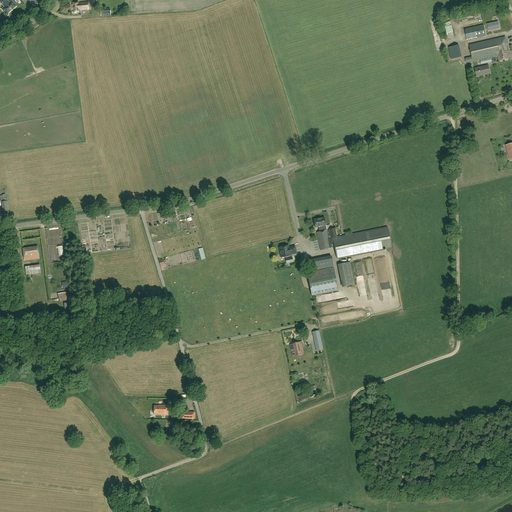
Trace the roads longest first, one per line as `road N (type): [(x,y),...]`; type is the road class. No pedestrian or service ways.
road 1 (track): [(511,441),(487,449),(480,475),(463,488),(380,489),(351,407),(358,390),(457,348),(450,115)]
road 2 (unclassified): [(511,94),(188,201),(140,209)]
road 3 (unclassified): [(204,437),(140,209)]
road 4 (unclassified): [(140,209),(0,228)]
